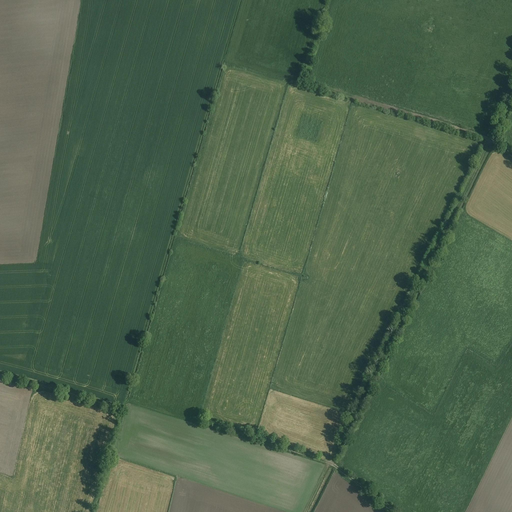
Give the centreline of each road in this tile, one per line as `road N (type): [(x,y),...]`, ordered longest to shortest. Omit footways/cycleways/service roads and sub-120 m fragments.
road 1 (track): [(511,96),(306,511)]
road 2 (track): [(491,139),(225,58)]
road 3 (track): [(331,463),(125,401)]
